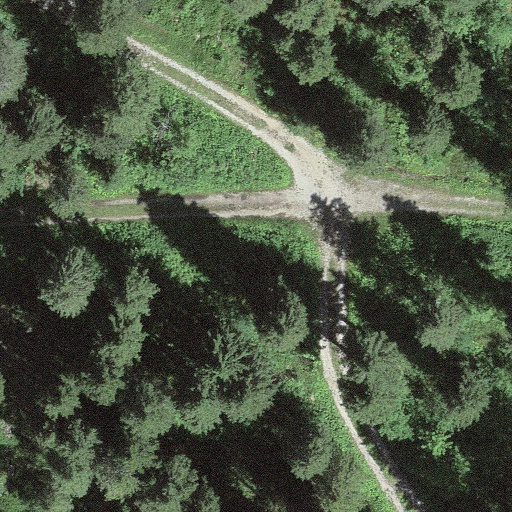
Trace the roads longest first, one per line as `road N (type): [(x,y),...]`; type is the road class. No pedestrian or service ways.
road 1 (track): [(342,201),(300,147),(55,0)]
road 2 (track): [(342,201),(0,219)]
road 3 (track): [(404,511),(355,415),(326,281),(342,201)]
road 4 (track): [(511,209),(342,201)]
